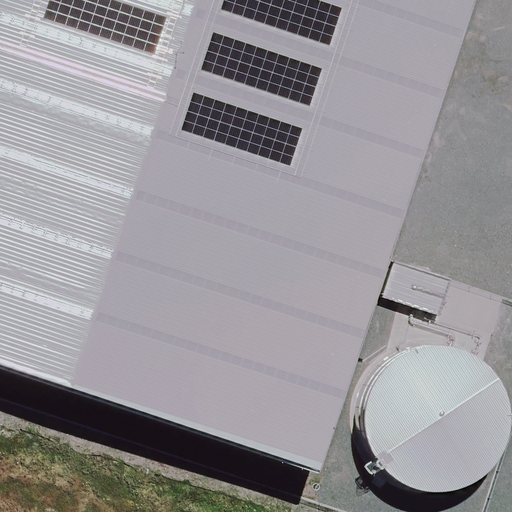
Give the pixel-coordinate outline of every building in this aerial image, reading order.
[(101,4),(91,0),(38,0),(19,51),(75,72),(101,4)] [(511,0),(422,0),(511,27),(511,0)] [(172,26),(118,10),(97,78),(151,95),(172,26)] [(427,124),(328,94),(293,206),(392,237),(427,124)] [(511,284),(441,497),(487,511),(500,511),(511,478),(511,284)]
